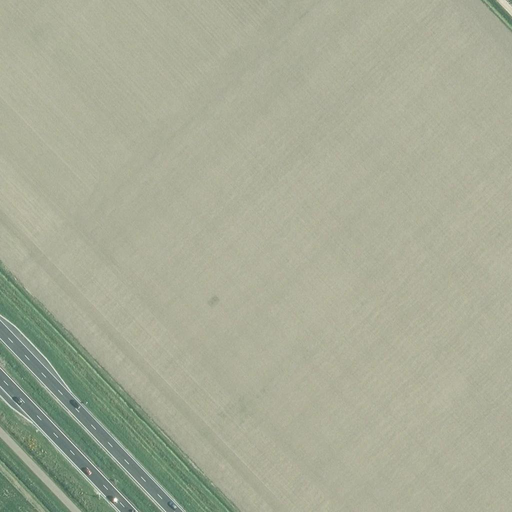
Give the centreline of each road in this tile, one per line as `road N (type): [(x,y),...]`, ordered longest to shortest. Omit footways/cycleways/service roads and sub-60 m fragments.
road 1 (trunk): [(173,511),(0,330)]
road 2 (trunk): [(0,378),(127,511)]
